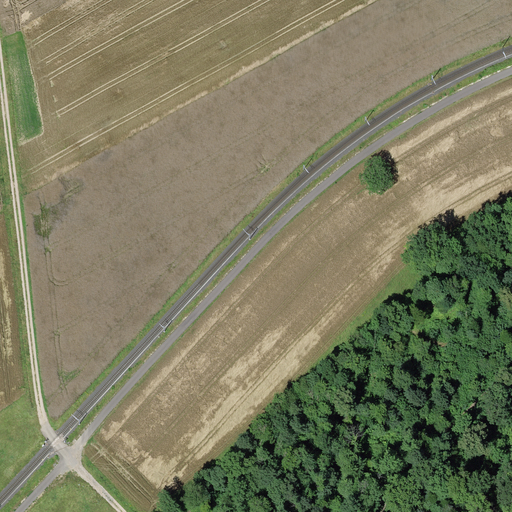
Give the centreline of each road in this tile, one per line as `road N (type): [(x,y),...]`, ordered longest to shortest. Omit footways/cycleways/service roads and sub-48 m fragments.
road 1 (track): [(0,69),(42,420),(122,511)]
road 2 (track): [(382,511),(437,440),(511,372)]
